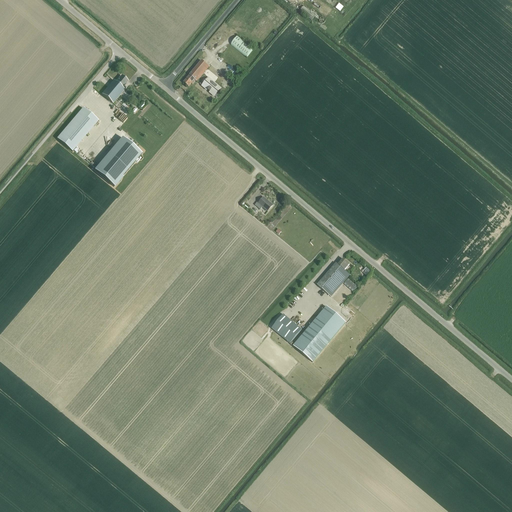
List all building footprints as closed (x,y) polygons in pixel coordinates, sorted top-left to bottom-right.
[(339,4),(335,9),(340,12),(344,7),(339,4)] [(297,9),(311,21),(315,16),(301,5),(297,9)] [(238,37),(231,45),(247,58),(254,49),(238,37)] [(202,61),(183,83),(188,87),(191,84),(192,85),(196,81),(197,82),(200,78),(204,74),(208,69),(209,68),(206,65),(202,61)] [(124,91),(122,89),(128,82),(121,76),(116,83),(113,82),(102,95),(113,104),(124,91)] [(208,77),(202,84),(214,94),(220,87),(208,77)] [(92,111),(100,119),(105,113),(96,106),(92,111)] [(83,109),(57,139),(72,152),(98,122),(83,109)] [(117,118),(111,113),(107,118),(113,122),(117,118)] [(122,138),(94,171),(114,188),(142,155),(122,138)] [(268,212),(273,206),(263,198),(258,204),(257,203),(255,206),(260,210),(262,208),(268,212)] [(350,275),(344,271),(349,265),(343,260),(338,265),(337,264),(327,276),(318,286),(331,297),(350,275)] [(345,283),(354,291),(358,287),(348,279),(345,283)] [(293,347),(312,363),(346,324),(326,307),(293,347)] [(272,329),(290,344),(302,330),(283,315),(272,329)]
